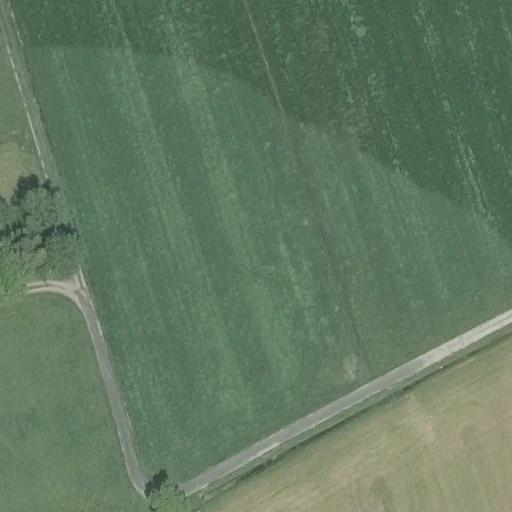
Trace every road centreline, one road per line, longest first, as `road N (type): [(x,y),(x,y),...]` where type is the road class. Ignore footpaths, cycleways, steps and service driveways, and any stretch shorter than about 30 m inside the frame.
road 1 (track): [(144,511),(0,21)]
road 2 (track): [(511,321),(145,511)]
